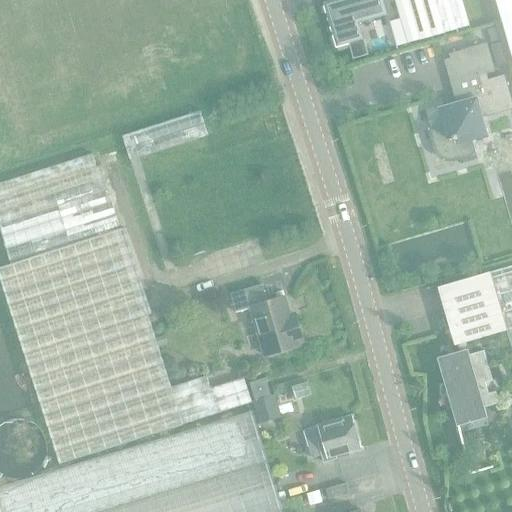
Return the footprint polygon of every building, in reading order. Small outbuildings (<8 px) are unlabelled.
[(381,0),(333,0),(322,3),(335,47),(349,43),(353,59),(368,55),(363,39),(362,39),(357,23),(386,14),(383,6),(381,0)] [(394,0),(399,19),(392,21),(399,46),(470,24),(462,0),(394,0)] [(511,0),(495,0),(511,58),(511,0)] [(496,27),(487,29),(491,43),(499,40),(496,27)] [(431,129),(430,129),(436,150),(439,155),(443,158),(448,160),(454,159),(459,158),(474,153),(474,152),(472,153),(469,140),(486,135),(481,118),(492,115),(511,109),(511,101),(504,75),(488,80),(487,74),(495,72),(494,68),(487,43),(449,54),(461,97),(455,99),(457,104),(440,109),(444,127),(432,130),(431,129)] [(503,43),(491,46),(497,67),(508,64),(503,43)] [(200,111),(122,136),(130,161),(208,136),(200,111)] [(92,155),(0,183),(0,228),(9,266),(0,269),(0,284),(59,466),(185,425),(253,403),(245,379),(211,389),(208,377),(173,387),(150,314),(122,226),(118,227),(118,225),(98,163),(95,164),(92,155)] [(438,284),(456,345),(505,330),(511,355),(511,266),(441,287),(440,283),(438,284)] [(235,313),(250,308),(264,356),(298,346),(297,343),(302,341),(294,314),(289,315),(283,297),(266,302),(261,284),(229,294),(235,313)] [(468,351),(458,353),(462,365),(457,367),(456,365),(454,364),(446,362),(444,362),(442,364),(441,367),(458,432),(459,431),(457,423),(465,421),(466,424),(471,423),(470,420),(485,416),(482,408),(498,404),(495,392),(488,394),(485,382),(492,381),(485,351),(469,355),(468,351)] [(266,378),(250,383),(255,401),(271,396),(266,378)] [(271,396),(255,401),(261,422),(280,417),(274,395),(271,396)] [(283,511),(257,425),(253,411),(218,422),(127,449),(0,487),(0,511),(283,511)] [(360,430),(358,424),(352,420),(351,416),(303,430),(311,458),(320,456),(322,463),(336,459),(335,455),(361,448),(357,436),(360,430)] [(346,483),(326,489),(329,500),(349,494),(346,483)] [(319,491),(307,494),(310,506),(322,502),(319,491)]
